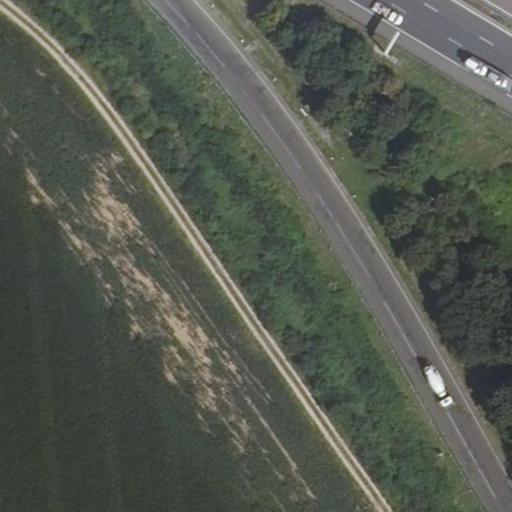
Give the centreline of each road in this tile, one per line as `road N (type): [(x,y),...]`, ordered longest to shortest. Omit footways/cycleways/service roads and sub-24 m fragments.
road 1 (track): [(0,4),(56,46),(385,511)]
road 2 (motorway): [(160,0),(221,63),(304,175),(383,298),(501,511)]
road 3 (motorway): [(402,0),(511,64)]
